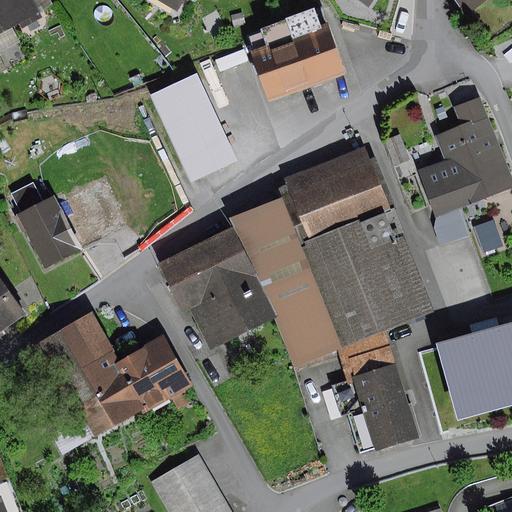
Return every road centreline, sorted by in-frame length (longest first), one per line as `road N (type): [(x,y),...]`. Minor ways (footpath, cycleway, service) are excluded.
road 1 (residential): [(427,49),(385,95),(140,264)]
road 2 (residential): [(140,264),(268,511)]
road 3 (residential): [(511,439),(369,471),(280,511)]
road 4 (residential): [(140,264),(0,359)]
road 5 (residential): [(511,137),(481,68),(427,49)]
